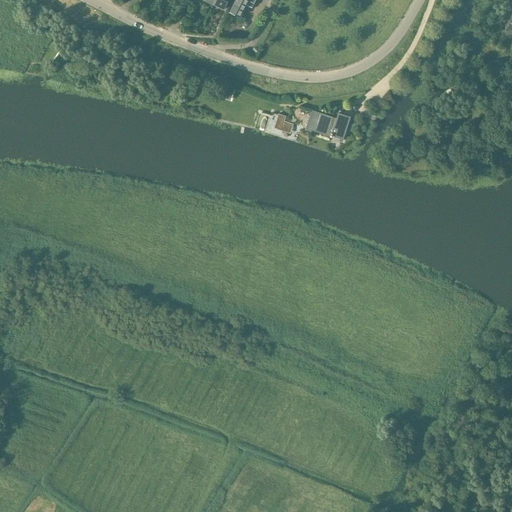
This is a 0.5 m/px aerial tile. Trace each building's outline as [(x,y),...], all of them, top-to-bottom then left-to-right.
[(216,0),(214,5),(224,10),(228,0),(216,0)] [(236,0),(230,12),(240,17),(246,5),(252,7),(255,0),(236,0)] [(232,98),(234,90),(223,86),(220,94),(232,98)] [(336,118),(312,111),(306,129),(332,137),(332,136),(343,139),(350,117),(338,113),(336,118)] [(284,121),(286,116),(278,114),(274,128),(281,131),(284,121)]
